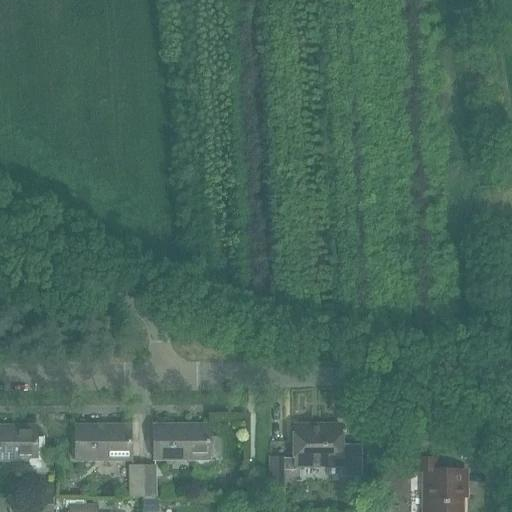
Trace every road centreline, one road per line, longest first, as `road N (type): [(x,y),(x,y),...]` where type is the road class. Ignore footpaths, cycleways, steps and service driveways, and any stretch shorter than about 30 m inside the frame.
road 1 (unclassified): [(159,376),(511,375)]
road 2 (residential): [(0,246),(141,309),(159,332),(159,376)]
road 3 (unclassified): [(0,378),(159,376)]
